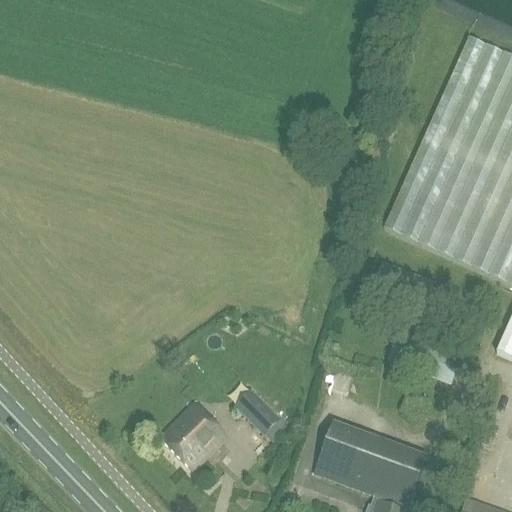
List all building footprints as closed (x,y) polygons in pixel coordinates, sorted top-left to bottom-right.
[(511,362),(511,59),(469,41),(383,232),(511,288),(511,319),(496,355),(511,362)] [(472,341),(481,324),(433,301),(425,318),(472,341)] [(460,360),(399,335),(388,365),(449,389),(460,360)] [(277,423),(249,392),(231,406),(262,438),(277,423)] [(193,407),(159,441),(191,473),(226,439),(193,407)] [(314,476),(373,498),(367,511),(406,511),(424,466),(330,431),(314,476)] [(496,511),(465,501),(461,511),(496,511)]
